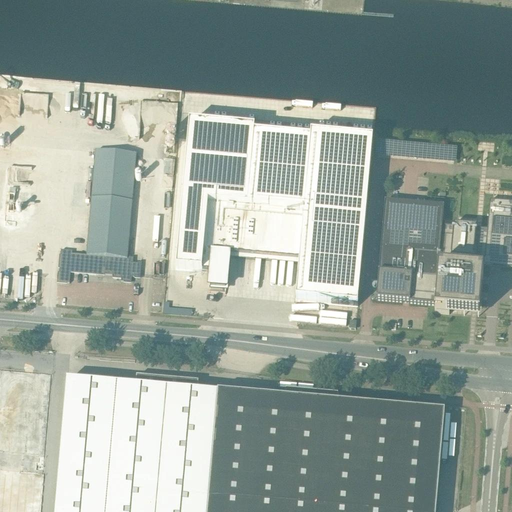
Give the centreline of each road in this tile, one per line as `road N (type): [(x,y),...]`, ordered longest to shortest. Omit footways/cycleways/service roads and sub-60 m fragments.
road 1 (unclassified): [(345,353),(0,321)]
road 2 (unclassified): [(502,362),(345,353)]
road 3 (unclassified): [(345,353),(374,366),(489,385)]
